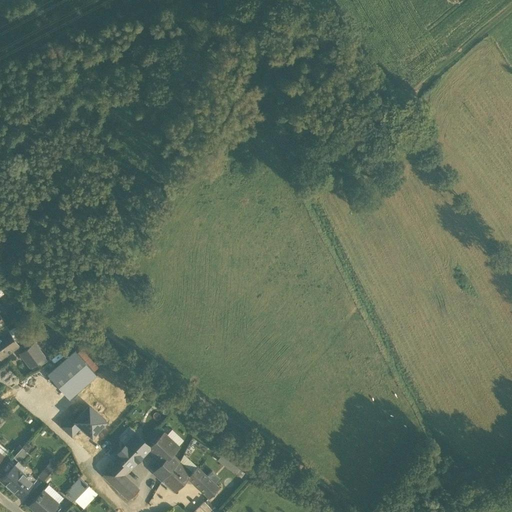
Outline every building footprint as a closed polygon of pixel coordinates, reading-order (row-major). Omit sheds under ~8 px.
[(0,326),(0,333),(1,336),(9,331),(8,330),(5,324),(0,326)] [(14,326),(8,330),(9,331),(18,342),(23,338),(14,326)] [(0,337),(0,357),(1,359),(19,345),(18,342),(9,331),(1,336),(0,337)] [(21,353),(30,366),(44,356),(35,343),(21,353)] [(74,349),(47,374),(69,399),(97,375),(74,349)] [(47,360),(44,356),(30,366),(32,369),(39,365),(39,366),(47,360)] [(106,421),(89,405),(75,421),(81,426),(89,433),(92,436),(106,421)] [(70,416),(61,426),(72,437),(79,428),(81,426),(75,421),(70,416)] [(79,428),(87,435),(89,433),(81,426),(79,428)] [(172,429),(166,435),(178,446),(183,440),(172,429)] [(162,481),(162,480),(180,462),(172,455),(179,447),(178,446),(166,435),(164,432),(150,447),(148,449),(149,449),(163,463),(153,473),(162,481)] [(130,469),(147,451),(144,449),(148,445),(136,434),(115,455),(119,459),(130,469)] [(0,442),(0,453),(3,456),(8,450),(0,442)] [(18,462),(27,452),(22,448),(13,458),(18,462)] [(183,455),(180,462),(191,473),(196,468),(196,467),(183,455)] [(217,462),(234,473),(238,468),(221,456),(217,462)] [(53,459),(46,466),(52,471),(58,464),(53,459)] [(123,476),(130,469),(119,459),(103,475),(129,500),(138,490),(123,476)] [(18,462),(14,465),(27,477),(29,474),(30,473),(18,462)] [(187,477),(191,473),(180,462),(162,480),(175,492),(188,478),(187,477)] [(1,480),(20,497),(36,480),(29,474),(27,477),(14,465),(1,480)] [(42,481),(52,471),(46,466),(37,476),(42,481)] [(206,476),(196,468),(191,473),(187,477),(188,478),(210,498),(219,489),(214,484),(206,476)] [(212,470),(206,476),(214,484),(220,478),(212,470)] [(66,492),(70,496),(84,482),(79,478),(66,492)] [(75,500),(83,508),(97,494),(88,486),(84,482),(70,496),(75,500)] [(49,484),(43,490),(58,504),(63,497),(49,484)] [(37,511),(38,511),(50,511),(58,504),(43,490),(30,506),(37,511)] [(196,511),(211,511),(212,511),(204,503),(196,511)]
